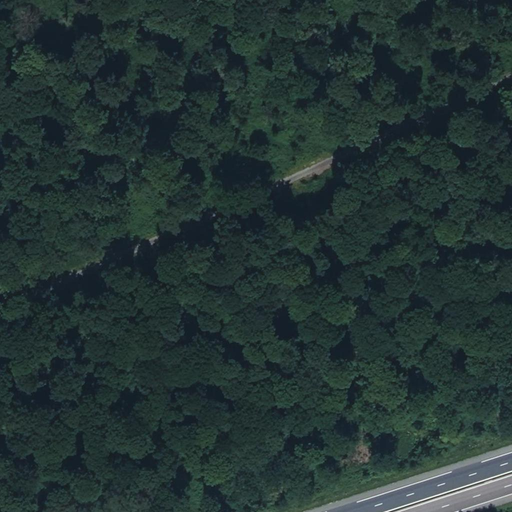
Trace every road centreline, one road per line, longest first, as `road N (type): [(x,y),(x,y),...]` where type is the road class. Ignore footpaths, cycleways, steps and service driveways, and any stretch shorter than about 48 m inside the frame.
road 1 (track): [(0,310),(511,79)]
road 2 (trunk): [(511,461),(354,511)]
